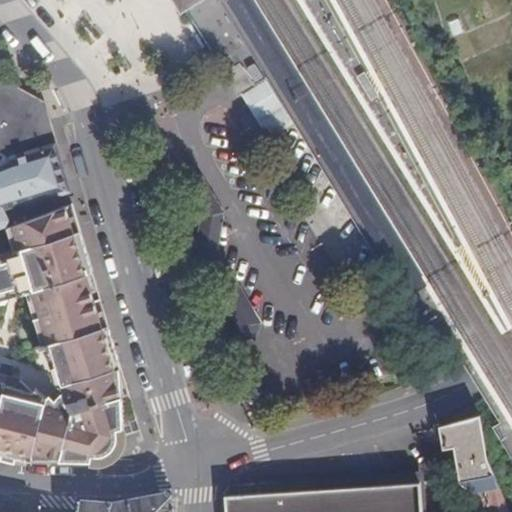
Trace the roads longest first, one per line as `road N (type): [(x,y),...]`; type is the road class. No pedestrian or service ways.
road 1 (residential): [(193,470),(79,103),(1,0)]
road 2 (tertiary): [(511,357),(416,409),(193,470)]
road 3 (residential): [(193,470),(118,488),(0,476)]
